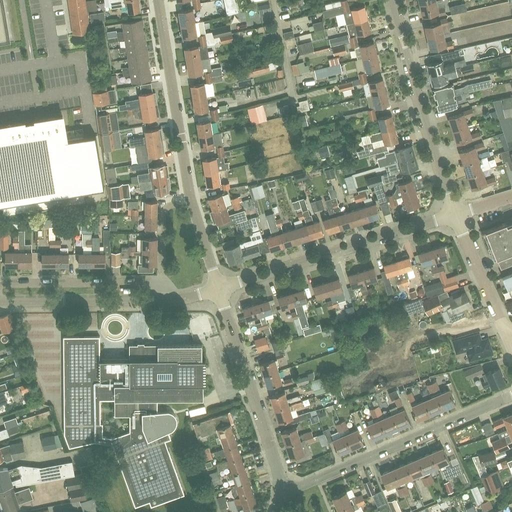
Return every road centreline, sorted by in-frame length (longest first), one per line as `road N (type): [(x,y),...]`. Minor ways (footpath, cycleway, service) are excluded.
road 1 (residential): [(279,492),(511,395)]
road 2 (residential): [(221,286),(454,214)]
road 3 (residential): [(454,214),(391,0)]
road 4 (residential): [(279,492),(279,468),(221,286)]
road 5 (residential): [(197,200),(160,0)]
road 6 (residential): [(0,302),(165,299)]
road 7 (residential): [(164,283),(0,286)]
road 8 (residential): [(507,336),(454,214)]
